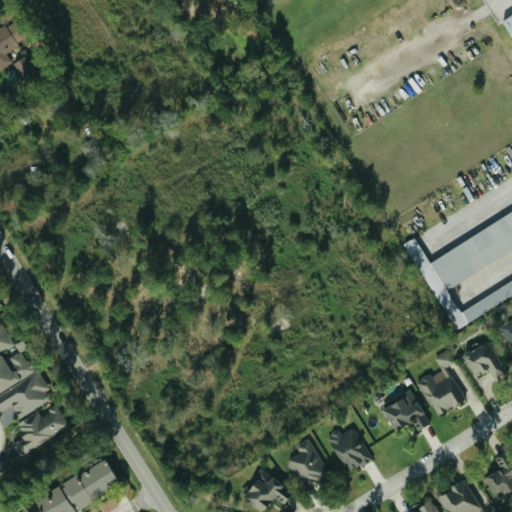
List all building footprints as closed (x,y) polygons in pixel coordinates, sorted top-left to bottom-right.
[(511,13),(511,35),(502,20),(511,13)] [(0,70),(14,62),(23,78),(36,71),(25,53),(12,61),(7,52),(19,45),(14,37),(18,35),(10,21),(0,26),(0,70)] [(106,147),(98,133),(80,145),(88,158),(106,147)] [(511,293),(456,329),(402,242),(414,236),(430,261),(511,209),(511,248),(448,289),(461,311),(511,278),(511,293)] [(500,325),(511,347),(511,322),(510,319),(500,325)] [(0,351),(14,341),(1,321),(0,321),(0,351)] [(506,374),(489,339),(462,353),(473,377),(489,369),(495,380),(506,374)] [(465,398),(447,366),(455,361),(448,348),(434,356),(441,368),(417,381),(436,414),(465,398)] [(0,391),(35,370),(22,349),(4,360),(0,354),(0,391)] [(19,417),(54,397),(39,371),(0,394),(0,410),(1,411),(12,404),(19,417)] [(429,423),(413,390),(381,405),(393,429),(412,420),(416,430),(429,423)] [(20,454),(70,425),(58,404),(42,413),(39,409),(16,422),(24,436),(13,442),(20,454)] [(341,433),(339,429),(326,436),(348,471),(372,457),(353,426),(341,433)] [(296,445),(300,451),(288,460),(307,489),(331,473),(308,437),(296,445)] [(511,459),(511,458),(482,476),(496,498),(511,488),(511,459)] [(68,511),(118,485),(105,459),(33,498),(40,511),(68,511)] [(262,511),(274,496),(284,504),(293,491),(262,468),(242,496),(262,511)] [(475,511),(480,510),(466,479),(437,492),(445,511),(475,511)] [(104,511),(105,511),(119,505),(114,496),(100,503),(104,511)] [(440,511),(433,500),(412,511),(440,511)]
